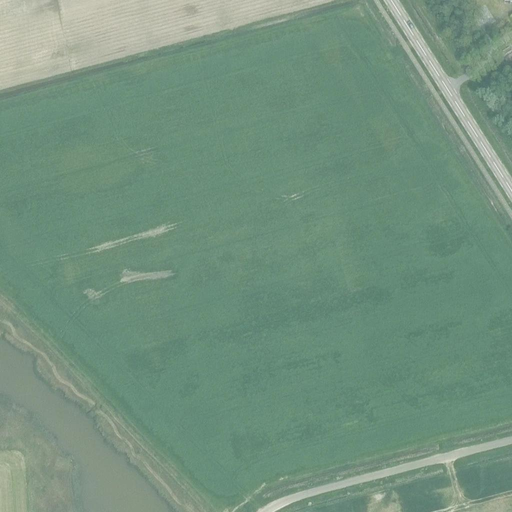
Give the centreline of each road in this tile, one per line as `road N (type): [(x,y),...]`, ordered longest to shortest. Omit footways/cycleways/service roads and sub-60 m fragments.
road 1 (unclassified): [(265,511),(511,439)]
road 2 (secondary): [(390,0),(511,191)]
